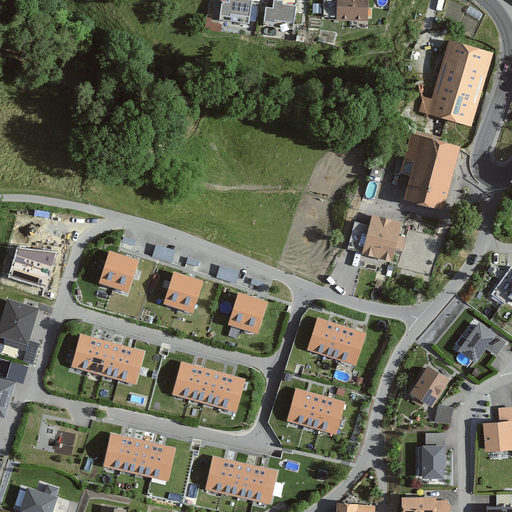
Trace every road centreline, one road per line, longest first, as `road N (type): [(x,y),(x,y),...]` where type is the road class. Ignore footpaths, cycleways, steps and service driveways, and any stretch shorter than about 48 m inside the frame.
road 1 (unclassified): [(424,320),(348,301),(126,219),(0,198)]
road 2 (residential): [(511,377),(496,380),(465,412),(459,511)]
road 3 (residential): [(424,320),(391,369),(371,448)]
road 4 (tertiary): [(494,178),(483,171),(481,151),(511,50)]
